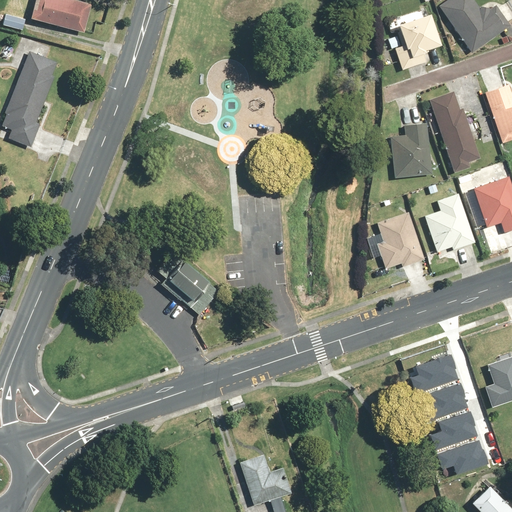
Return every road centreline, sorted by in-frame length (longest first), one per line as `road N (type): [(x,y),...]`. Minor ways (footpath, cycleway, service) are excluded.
road 1 (tertiary): [(84,424),(511,281)]
road 2 (secondary): [(22,337),(151,0)]
